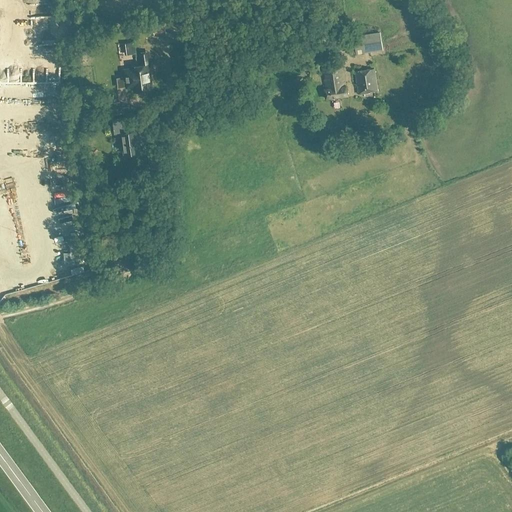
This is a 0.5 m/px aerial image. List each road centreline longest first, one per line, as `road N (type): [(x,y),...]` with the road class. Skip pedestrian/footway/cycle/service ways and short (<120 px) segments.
road 1 (track): [(164,46),(176,121),(178,242),(167,256),(104,283),(0,315)]
road 2 (track): [(176,121),(287,85),(340,41),(339,0)]
